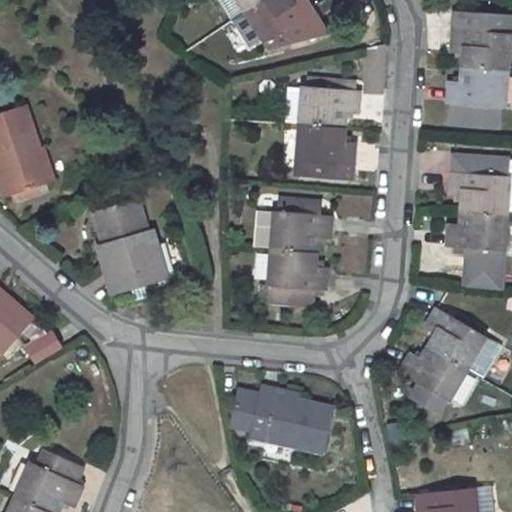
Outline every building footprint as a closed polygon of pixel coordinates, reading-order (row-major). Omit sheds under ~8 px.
[(248,8),(267,39),(271,45),(333,35),(316,10),(310,0),(226,0),(236,15),(248,8)] [(503,113),(509,39),(454,35),(452,58),(463,59),(462,86),(451,86),(449,109),(503,113)] [(385,93),(389,45),(390,44),(373,47),(369,92),(385,93)] [(304,88),(298,163),(297,176),(353,181),(354,167),(356,144),(344,143),(346,114),(357,114),(359,92),(304,88)] [(29,101),(0,109),(0,152),(6,169),(2,171),(9,192),(12,201),(22,198),(52,188),(63,184),(60,176),(47,142),(43,144),(29,101)] [(462,201),(461,216),(504,220),(511,221),(511,166),(454,161),(450,200),(462,201)] [(154,243),(141,200),(98,210),(111,254),(114,269),(110,270),(116,291),(167,276),(157,241),(154,243)] [(315,270),(316,242),(328,242),(330,217),(318,216),(319,205),(277,203),(277,214),(274,214),(258,212),(256,249),(272,250),(270,290),(269,304),(269,305),(293,306),(294,291),(314,293),(325,293),(327,270),(315,270)] [(504,220),(461,216),(460,230),(446,229),(444,252),(449,252),(448,257),(463,259),(460,284),(497,288),(504,220)] [(252,253),(251,279),(262,279),(263,253),(252,253)] [(111,254),(106,256),(110,270),(114,269),(111,254)] [(497,288),(460,284),(459,293),(495,297),(497,288)] [(0,348),(6,354),(37,320),(0,287),(0,348)] [(293,306),(313,308),(314,293),(294,291),(293,306)] [(468,373),(488,341),(439,312),(428,332),(439,339),(424,363),(413,356),(401,377),(449,404),(468,373)] [(57,333),(31,348),(40,363),(66,348),(57,333)] [(504,350),(488,341),(468,373),(484,383),(504,350)] [(256,437),(329,454),(338,412),(282,397),(283,392),(268,389),(266,397),(245,391),(240,413),(247,415),(261,418),(257,434),(256,437)] [(247,415),(243,431),(257,434),(261,418),(247,415)] [(86,471),(49,453),(41,469),(34,466),(19,501),(43,511),(63,511),(65,507),(75,511),(85,489),(79,487),(86,471)] [(478,491),(422,496),(422,511),(499,511),(498,489),(478,491)] [(43,511),(19,501),(14,511),(43,511)]
